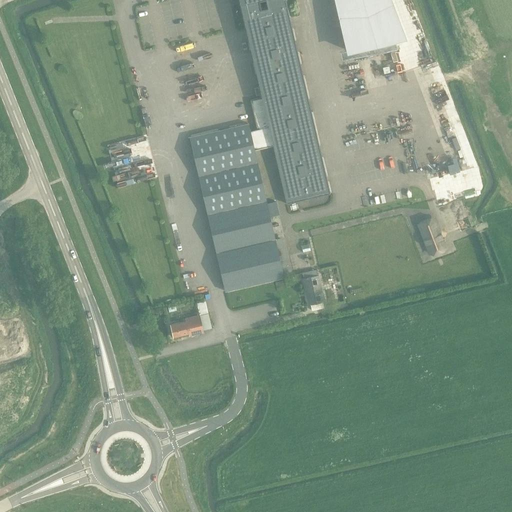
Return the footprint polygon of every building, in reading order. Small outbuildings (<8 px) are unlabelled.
[(248,124),(190,137),(226,292),(284,278),(292,276),(283,236),(275,237),(270,217),(280,215),(277,201),(267,204),(255,150),(264,148),(273,146),(287,204),(331,194),(285,0),(241,0),(242,3),(240,4),(262,98),(250,101),(257,130),(250,131),(248,124)] [(336,0),(348,51),(404,38),(400,21),(392,0),(336,0)] [(433,218),(431,217),(420,221),(419,224),(417,226),(428,256),(430,256),(433,256),(434,257),(445,252),(446,250),(448,248),(436,217),(433,218)] [(305,261),(314,259),(311,245),(308,246),(307,239),(304,240),(304,242),(301,242),(305,261)] [(304,279),(309,304),(311,304),(312,310),(324,308),(323,302),(324,301),(318,276),(317,276),(316,271),(304,273),(305,279),(304,279)] [(203,330),(212,328),(208,314),(199,316),(199,315),(186,319),(186,321),(170,325),(173,337),(189,334),(190,336),(203,333),(203,330)]
